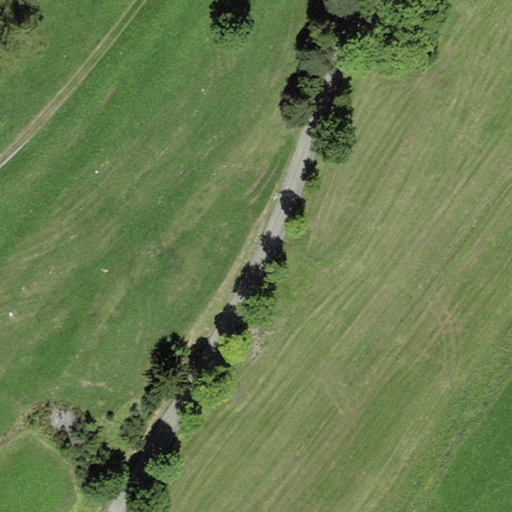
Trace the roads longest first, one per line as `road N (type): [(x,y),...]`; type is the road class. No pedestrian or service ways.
road 1 (unclassified): [(113,511),(246,284),(359,0)]
road 2 (track): [(0,141),(134,0)]
